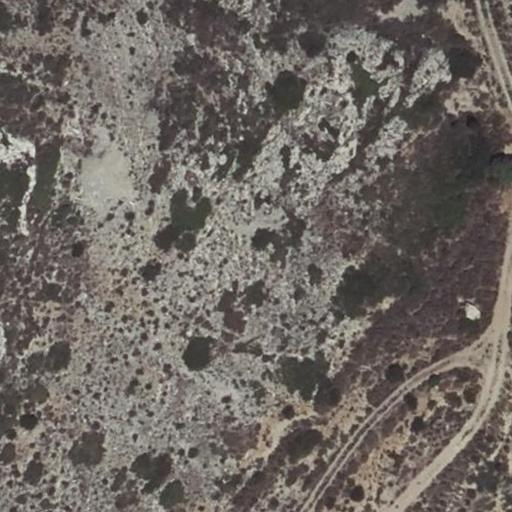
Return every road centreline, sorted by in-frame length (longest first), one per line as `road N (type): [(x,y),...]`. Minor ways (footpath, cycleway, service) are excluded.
road 1 (track): [(511,248),(495,345),(441,366),(383,412),(307,511)]
road 2 (track): [(397,511),(453,459),(493,397),(502,376),(495,345)]
